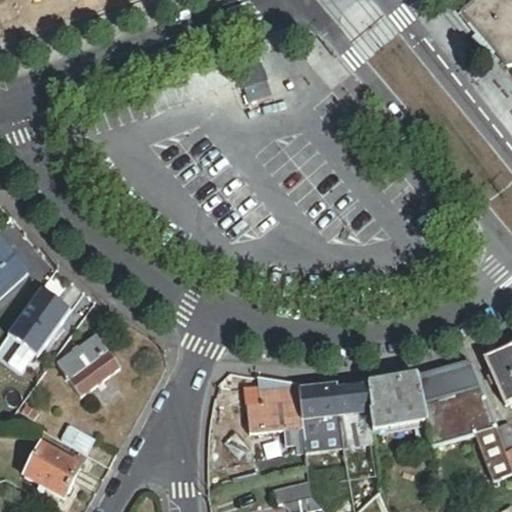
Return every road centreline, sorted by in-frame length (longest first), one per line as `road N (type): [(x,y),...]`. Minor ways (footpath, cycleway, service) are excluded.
road 1 (secondary): [(300,0),(511,247)]
road 2 (residential): [(213,314),(304,336),(398,336),(484,305),(511,285)]
road 3 (residential): [(16,95),(25,136),(101,248),(149,286),(213,314)]
road 4 (residential): [(16,95),(272,0)]
road 5 (secondary): [(511,158),(391,0)]
road 6 (residential): [(179,404),(114,511)]
